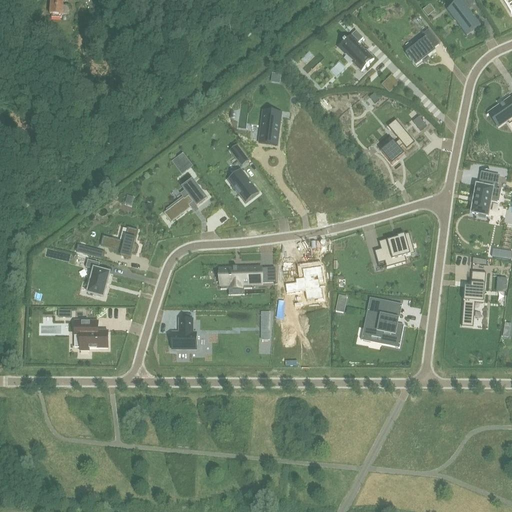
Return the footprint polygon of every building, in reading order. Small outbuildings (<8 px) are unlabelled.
[(70,7),(65,6),(65,0),(52,0),(51,16),(64,17),(64,14),(70,15),(70,7)] [(447,11),(466,37),(467,36),(480,26),(481,26),(461,0),(460,0),(461,0),(447,11)] [(511,0),(502,0),(511,15),(511,14),(511,0)] [(422,10),(427,17),(436,11),(430,5),(422,10)] [(425,39),(406,54),(408,56),(407,57),(409,59),(410,58),(416,67),(423,61),(425,63),(430,59),(429,57),(436,52),(434,49),(440,44),(429,29),(422,35),(425,39)] [(356,31),(338,49),(345,55),(346,55),(353,63),(362,72),(367,67),(367,68),(369,66),(369,65),(374,60),(365,51),(358,44),(363,39),(356,31)] [(373,51),(380,58),(386,53),(380,45),(373,51)] [(319,73),(328,59),(323,55),(313,69),(319,73)] [(369,98),(375,105),(379,101),(374,95),(369,98)] [(511,103),(510,100),(489,114),(497,125),(506,120),(509,125),(511,122),(511,103)] [(277,146),(281,114),(272,113),(272,116),(263,115),(259,144),(277,146)] [(419,117),(413,122),(421,132),(427,126),(419,117)] [(397,159),(403,154),(399,148),(403,145),(407,150),(415,144),(396,121),(388,127),(399,141),(395,144),(393,142),(385,149),(388,152),(383,156),(392,166),(399,160),(397,159)] [(250,161),(237,145),(229,151),(234,157),(235,156),(238,160),(237,161),(242,167),(250,161)] [(175,160),(185,172),(193,167),(182,154),(175,160)] [(338,164),(300,171),(303,186),(311,184),(311,185),(312,193),(313,193),(313,192),(343,187),(339,164),(340,164),(339,163),(338,163),(338,164)] [(231,177),(232,187),(235,187),(236,195),(234,195),(235,206),(253,203),(248,174),(231,177)] [(499,202),(501,191),(494,190),(495,184),(498,184),(499,177),(486,174),(484,182),(486,182),(485,188),(479,187),(477,187),(475,197),(475,198),(474,203),(473,204),(474,204),(472,214),(479,215),(479,217),(486,219),(486,217),(488,217),(491,201),(499,202)] [(185,197),(164,212),(171,221),(192,206),(189,202),(193,200),(196,204),(206,196),(195,180),(184,188),(189,194),(185,197)] [(127,196),(124,204),(131,206),(134,198),(127,196)] [(101,233),(98,243),(118,250),(117,253),(127,257),(128,253),(132,254),(135,244),(131,243),(136,229),(126,226),(121,240),(101,233)] [(393,258),(416,252),(410,231),(398,234),(399,236),(395,237),(394,235),(380,239),(384,255),(392,253),(393,258)] [(76,253),(103,260),(105,253),(78,246),(76,253)] [(97,270),(89,293),(105,299),(113,275),(101,271),(103,264),(91,260),(89,268),(97,270)] [(296,284),(286,286),(287,295),(306,292),(307,302),(323,300),(322,289),(320,289),(319,282),(321,282),(323,281),(321,268),(310,269),(303,271),(303,276),(304,280),(296,281),(296,284)] [(262,284),(261,270),(261,269),(238,269),(237,269),(237,270),(234,270),(234,269),(233,269),(233,270),(220,270),(221,287),(230,286),(231,289),(242,289),(242,286),(251,286),(251,285),(262,284)] [(483,303),(484,295),(486,274),(472,273),(472,274),(471,288),(465,287),(462,327),(473,328),(474,328),(472,327),(473,309),(473,303),(483,303)] [(339,296),(337,306),(345,307),(347,298),(339,296)] [(58,319),(72,319),(72,311),(58,311),(58,319)] [(271,313),(262,313),(261,322),(271,322),(271,313)] [(74,326),(74,335),(76,335),(76,353),(94,353),(94,343),(97,343),(100,345),(105,345),(105,320),(89,320),(89,326),(74,326)] [(358,340),(358,358),(384,358),(384,351),(390,351),(390,341),(404,341),(404,320),(393,320),(393,322),(375,322),(375,328),(370,328),(370,340),(358,340)] [(171,335),(170,352),(195,352),(195,335),(191,335),(191,321),(178,321),(178,331),(179,331),(179,335),(171,335)] [(261,332),(261,341),(270,341),(271,332),(261,332)]
